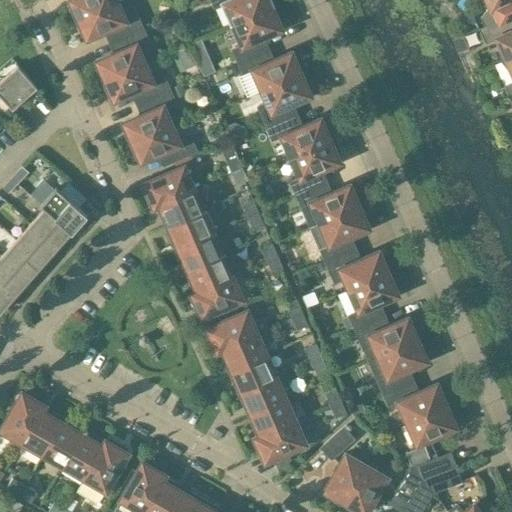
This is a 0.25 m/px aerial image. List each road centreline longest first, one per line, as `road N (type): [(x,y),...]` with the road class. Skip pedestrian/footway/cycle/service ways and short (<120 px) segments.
road 1 (residential): [(511,445),(317,0)]
road 2 (residential): [(304,511),(22,346)]
road 3 (residential): [(22,346),(126,236),(132,215),(76,101)]
